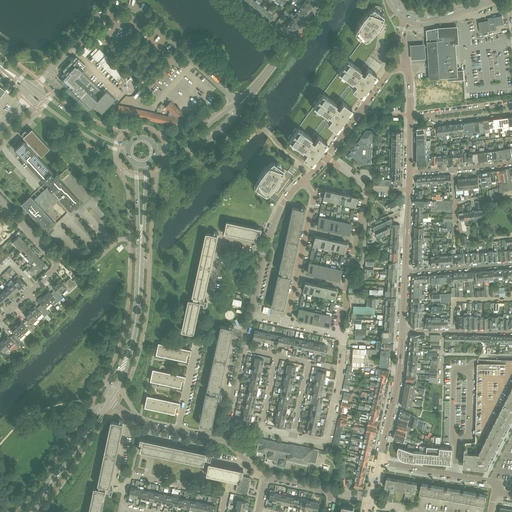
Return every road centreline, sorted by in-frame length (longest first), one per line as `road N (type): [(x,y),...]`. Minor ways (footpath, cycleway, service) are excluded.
road 1 (residential): [(241,104),(125,8),(88,28),(35,88)]
road 2 (residential): [(335,334),(343,339),(327,434),(319,441),(292,435)]
road 3 (residential): [(124,492),(131,473),(225,494),(221,511)]
road 4 (residential): [(379,461),(402,330)]
road 5 (residential): [(326,157),(387,72),(407,67)]
